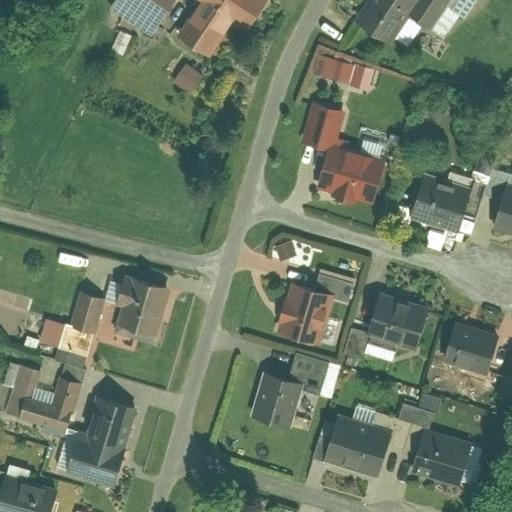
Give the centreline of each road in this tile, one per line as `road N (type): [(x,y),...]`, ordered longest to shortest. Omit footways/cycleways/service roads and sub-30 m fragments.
road 1 (residential): [(241,203),(500,274)]
road 2 (residential): [(221,268),(0,210)]
road 3 (residential): [(167,455),(378,511)]
road 4 (residential): [(241,203),(320,0)]
road 5 (residential): [(167,455),(221,268)]
